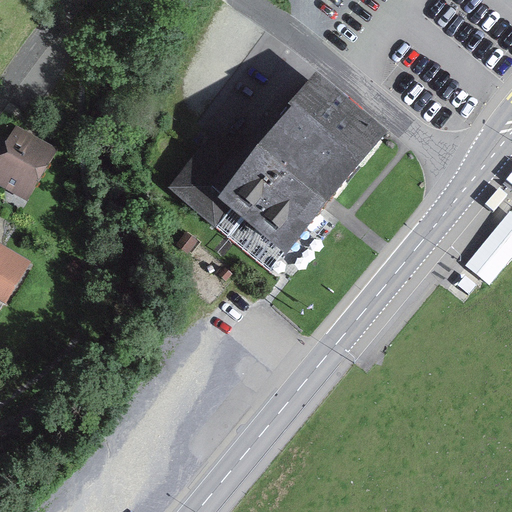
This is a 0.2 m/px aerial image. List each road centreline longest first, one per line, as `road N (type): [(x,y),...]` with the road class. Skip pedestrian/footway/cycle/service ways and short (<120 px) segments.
road 1 (secondary): [(195,511),(469,182)]
road 2 (residential): [(469,182),(247,0)]
road 3 (residential): [(74,0),(0,99)]
